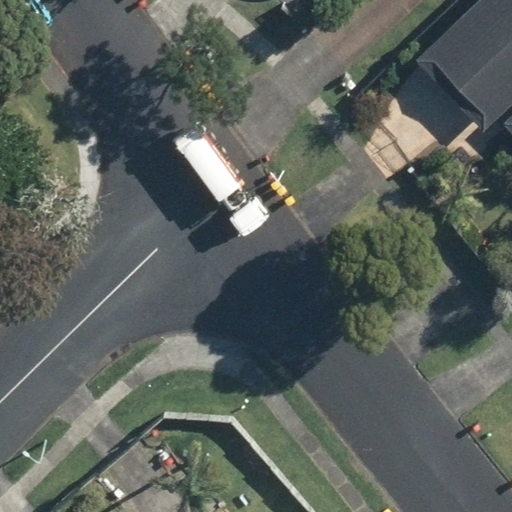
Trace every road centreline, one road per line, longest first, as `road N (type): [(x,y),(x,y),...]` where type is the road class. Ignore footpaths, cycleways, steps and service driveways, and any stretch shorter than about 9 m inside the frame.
road 1 (residential): [(461,511),(207,208)]
road 2 (residential): [(0,399),(207,208)]
road 3 (residential): [(67,0),(207,208)]
